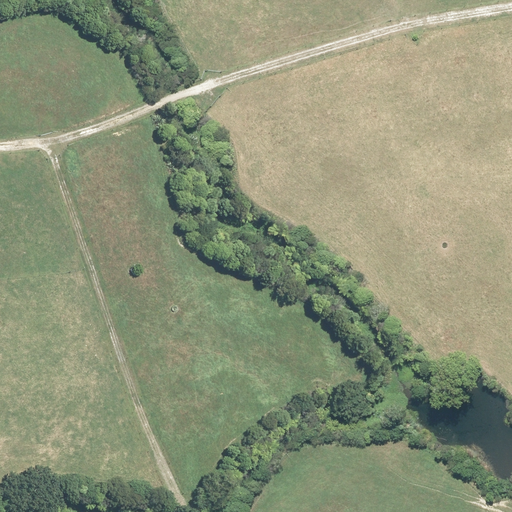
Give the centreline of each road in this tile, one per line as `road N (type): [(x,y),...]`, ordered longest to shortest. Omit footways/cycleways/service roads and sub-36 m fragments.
road 1 (track): [(0,151),(94,142),(457,12),(511,5)]
road 2 (track): [(54,146),(186,511)]
